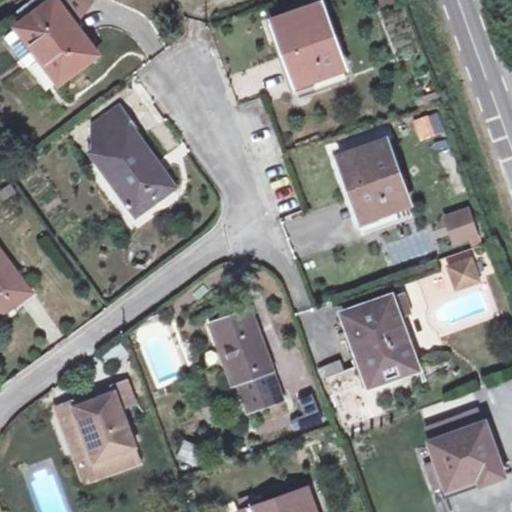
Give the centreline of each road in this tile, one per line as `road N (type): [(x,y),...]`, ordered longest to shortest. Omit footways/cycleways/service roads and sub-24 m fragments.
road 1 (residential): [(0,411),(256,214),(175,50)]
road 2 (secondary): [(457,0),(511,147)]
